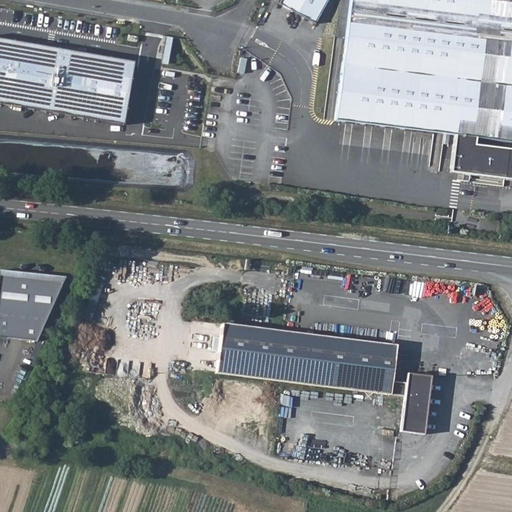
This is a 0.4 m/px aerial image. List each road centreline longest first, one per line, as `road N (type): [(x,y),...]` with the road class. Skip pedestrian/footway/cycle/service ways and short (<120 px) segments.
road 1 (secondary): [(0,207),(511,266)]
road 2 (unknown): [(508,384),(470,392),(432,332),(310,298)]
road 3 (track): [(150,474),(57,455),(33,511)]
road 4 (residential): [(90,0),(229,24)]
road 5 (track): [(443,511),(501,406)]
